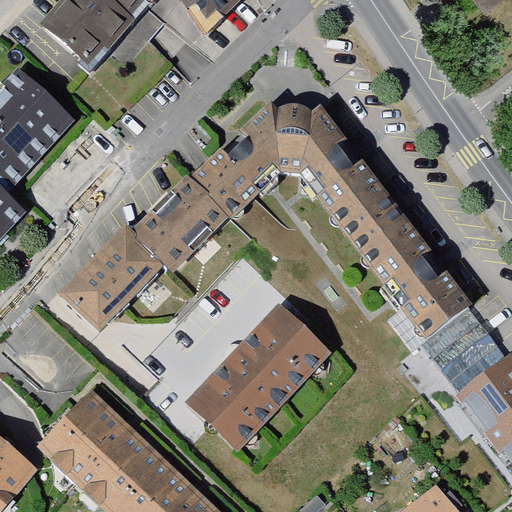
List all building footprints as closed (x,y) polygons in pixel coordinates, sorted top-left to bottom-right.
[(52,0),(35,18),(88,68),(150,0),(188,0),(209,22),(236,0),(52,0)] [(472,0),(489,20),(511,0),(472,0)] [(0,191),(5,195),(74,118),(21,73),(6,89),(0,84),(0,191)] [(266,101),(234,132),(279,176),(296,178),(342,141),(318,107),(310,113),(299,107),(286,105),(275,110),(266,101)] [(234,132),(186,181),(227,221),(230,225),(279,176),(234,132)] [(342,141),(296,178),(350,245),(396,208),(342,141)] [(186,181),(181,177),(126,233),(163,268),(172,277),(227,221),(186,181)] [(0,236),(23,211),(5,195),(0,191),(0,236)] [(396,208),(350,245),(425,343),(470,307),(396,208)] [(124,230),(59,297),(97,335),(163,268),(126,233),(124,230)] [(280,303),(186,401),(243,454),(336,354),(280,303)] [(511,511),(511,358),(509,354),(450,397),(511,471),(511,511),(510,511),(511,511)] [(95,391),(40,449),(105,511),(122,511),(170,463),(95,391)] [(0,436),(0,511),(2,511),(39,469),(0,436)] [(218,511),(170,463),(122,511),(218,511)] [(456,511),(433,484),(399,511),(456,511)]
